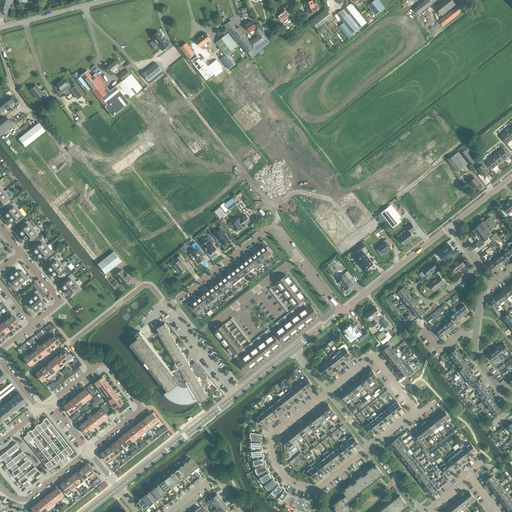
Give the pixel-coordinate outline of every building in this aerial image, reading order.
[(12,0),(0,0),(0,3),(0,2),(0,10),(3,11),(3,13),(7,14),(8,9),(12,9),(12,7),(13,6),(12,6),(13,4),(11,4),(12,0)] [(306,2),(308,9),(307,9),(308,14),(313,12),(311,8),(314,7),(314,5),(316,5),(316,2),(313,3),(312,0),(306,2)] [(378,0),(374,0),(368,6),(376,16),(385,8),(378,0)] [(429,0),(425,0),(414,9),(418,15),(433,3),(429,0)] [(452,0),(444,0),(421,19),(428,27),(456,4),(452,0)] [(454,0),(462,9),(470,3),(468,0),(454,0)] [(355,36),(370,24),(351,3),(337,14),(344,23),(339,26),(333,18),(317,31),(334,52),(354,36),(355,36)] [(457,5),(438,21),(443,27),(462,11),(457,5)] [(277,15),(279,17),(276,19),(280,23),(282,20),(289,15),(284,9),(277,15)] [(315,30),(332,17),(328,11),(310,25),(315,30)] [(364,16),(369,22),(372,20),(367,13),(364,16)] [(245,25),(250,32),(251,32),(254,30),(258,36),(250,42),(239,27),(237,29),(231,20),(228,22),(225,25),(224,25),(237,42),(239,42),(247,53),(248,52),(252,58),(270,42),(267,39),(259,26),(257,27),(252,21),(245,25)] [(158,31),(151,36),(153,40),(154,40),(153,41),(155,45),(156,44),(159,47),(161,50),(168,45),(158,31)] [(206,33),(201,37),(210,48),(212,47),(208,42),(211,40),(209,37),(209,36),(209,35),(208,35),(208,34),(207,34),(207,33),(206,33)] [(216,43),(225,55),(226,55),(238,46),(228,33),(216,43)] [(210,48),(201,37),(196,40),(201,47),(204,45),(208,50),(210,48)] [(187,43),(181,48),(189,57),(194,53),(187,43)] [(233,65),(226,55),(225,55),(220,59),(228,69),(233,65)] [(193,63),(206,80),(214,74),(208,66),(203,59),(202,60),(199,58),(193,63)] [(216,76),(224,69),(217,59),(208,66),(214,74),(216,76)] [(106,66),(109,70),(110,69),(112,71),(116,68),(119,70),(121,68),(118,65),(120,63),(118,61),(115,63),(114,61),(111,64),(110,62),(106,66)] [(142,73),(150,84),(164,73),(156,62),(142,73)] [(130,74),(126,70),(119,76),(122,81),(130,74)] [(107,87),(106,87),(96,74),(92,77),(87,71),(81,76),(113,116),(129,103),(116,86),(110,91),(107,87)] [(118,84),(124,92),(129,98),(142,88),(131,74),(130,74),(122,81),(118,84)] [(61,90),(63,92),(68,89),(69,91),(70,90),(72,88),(67,82),(66,83),(63,79),(56,85),(61,90)] [(45,96),(47,94),(43,89),(41,91),(36,84),(29,89),(36,98),(42,93),(45,96)] [(72,88),(70,90),(78,99),(83,95),(75,86),(72,88)] [(9,95),(0,102),(0,110),(1,112),(5,108),(8,111),(11,109),(9,105),(10,104),(11,105),(14,102),(15,103),(18,101),(14,96),(11,98),(9,95)] [(76,121),(78,124),(85,118),(79,110),(79,111),(78,111),(77,111),(77,112),(76,113),(80,118),(76,121)] [(0,130),(11,122),(5,115),(0,119),(0,130)] [(25,147),(45,131),(38,123),(19,138),(25,147)] [(500,136),(506,143),(507,144),(510,141),(510,140),(511,138),(506,131),(506,130),(503,133),(503,134),(500,136)] [(475,162),(465,150),(470,146),(467,142),(457,150),(470,166),(475,162)] [(503,147),(502,147),(499,149),(500,150),(498,152),(503,159),(504,160),(507,158),(506,157),(509,155),(503,147)] [(492,156),(498,164),(498,165),(501,162),(501,161),(503,159),(498,152),(497,151),(494,154),(495,155),(492,156)] [(458,152),(448,160),(457,172),(463,167),(468,164),(458,152)] [(486,161),(493,169),(496,167),(495,166),(498,164),(492,156),(488,158),(489,159),(486,161)] [(480,166),(478,168),(480,171),(479,172),(482,176),(484,175),(489,171),(477,157),(475,159),(480,166)] [(467,179),(469,182),(474,188),(480,184),(475,177),(473,175),(467,179)] [(0,202),(1,202),(3,204),(1,205),(11,198),(10,198),(4,191),(0,194),(0,202)] [(236,204),(232,198),(225,205),(229,210),(236,204)] [(503,208),(501,210),(503,214),(506,217),(508,214),(509,215),(511,212),(511,200),(502,207),(503,208)] [(6,219),(19,209),(13,203),(14,202),(5,209),(6,208),(8,210),(4,214),(5,215),(5,216),(6,219)] [(391,205),(381,213),(393,228),(401,221),(399,218),(401,217),(391,205)] [(24,216),(19,209),(6,219),(9,222),(10,221),(11,223),(15,220),(17,222),(15,223),(16,223),(25,216),(24,216)] [(237,226),(233,229),(236,232),(239,230),(240,230),(246,225),(245,224),(250,220),(246,215),(241,219),(240,218),(234,222),(237,226)] [(482,221),(478,224),(489,237),(490,235),(494,241),(495,241),(500,237),(496,233),(493,235),(490,231),(491,230),(498,224),(491,216),(483,222),(482,221)] [(20,237),(33,227),(28,221),(28,220),(19,227),(20,226),(22,229),(18,232),(19,233),(19,234),(20,237)] [(411,233),(416,229),(412,223),(407,227),(409,230),(399,238),(404,245),(415,237),(411,233)] [(489,237),(478,224),(477,225),(474,227),(475,228),(469,233),(473,237),(477,234),(481,239),(476,243),(479,248),(480,248),(485,244),(484,243),(490,238),(489,237)] [(227,232),(222,226),(220,228),(221,229),(214,235),(217,238),(216,239),(218,242),(219,241),(222,245),(229,239),(224,234),(227,232)] [(38,237),(37,235),(39,234),(38,234),(33,227),(20,237),(24,240),(24,239),(25,241),(29,238),(31,240),(30,241),(32,240),(33,241),(38,237)] [(209,253),(210,255),(217,249),(212,243),(214,242),(210,236),(205,240),(206,242),(202,245),(209,253)] [(35,255),(47,245),(42,239),(42,238),(33,245),(35,244),(36,247),(32,250),(34,251),(33,252),(35,255)] [(382,246),(379,248),(384,254),(391,249),(389,246),(390,245),(386,239),(380,244),(382,246)] [(363,243),(355,249),(357,252),(362,249),(365,246),(363,243)] [(45,258),(44,259),(53,252),(47,245),(35,255),(38,258),(38,257),(40,259),(44,256),(45,258)] [(199,253),(201,251),(196,245),(194,247),(196,249),(189,254),(191,257),(191,258),(192,260),(193,259),(197,264),(199,263),(202,261),(202,260),(204,259),(199,253)] [(266,257),(272,252),(267,246),(266,247),(264,246),(260,249),(266,257)] [(450,246),(439,254),(445,261),(450,257),(453,260),(458,256),(450,246)] [(266,257),(260,249),(257,252),(254,248),(255,247),(254,247),(253,249),(263,262),(264,262),(262,260),(266,257)] [(501,249),(509,260),(511,257),(511,253),(508,249),(505,251),(502,248),(501,249)] [(255,253),(252,256),(259,266),(263,262),(253,249),(251,250),(252,250),(255,253)] [(499,257),(504,264),(509,260),(501,249),(499,251),(502,254),(499,257)] [(114,251),(98,264),(105,274),(121,261),(114,251)] [(364,253),(355,260),(364,270),(372,264),(364,253)] [(246,254),(244,255),(253,267),(257,264),(259,266),(252,256),(248,258),(245,255),(246,254)] [(180,273),(187,268),(182,262),(184,260),(180,255),(176,259),(178,261),(173,265),(180,273)] [(246,260),(243,263),(249,270),(253,267),(244,255),(242,257),(243,256),(246,260)] [(491,257),(499,268),(504,264),(499,257),(496,259),(493,255),(491,257)] [(47,270),(49,273),(61,264),(56,257),(57,256),(56,256),(47,263),(49,262),(51,265),(46,268),(48,270),(47,270)] [(488,265),(494,272),(499,268),(491,257),(489,258),(492,262),(488,265)] [(460,258),(450,266),(456,273),(461,269),(463,272),(468,268),(460,258)] [(249,270),(243,263),(240,265),(237,261),(238,261),(237,261),(236,262),(245,274),(249,270)] [(245,274),(236,262),(234,263),(234,264),(235,263),(238,267),(235,269),(241,277),(245,274)] [(438,268),(433,262),(423,269),(424,270),(422,272),(425,276),(427,274),(428,275),(425,277),(428,280),(433,275),(431,273),(438,268)] [(60,276),(59,277),(58,277),(68,270),(67,270),(61,264),(49,273),(52,276),(52,275),(54,277),(58,274),(60,276)] [(241,277),(235,269),(231,272),(228,268),(229,267),(227,269),(237,281),(241,277)] [(21,270),(22,271),(23,272),(20,273),(17,269),(15,271),(15,270),(11,272),(21,284),(28,279),(29,280),(29,279),(22,270),(21,270)] [(229,274),(226,276),(232,284),(237,281),(227,269),(225,270),(226,270),(229,274)] [(123,285),(130,280),(127,277),(128,276),(125,272),(124,273),(122,270),(115,275),(123,285)] [(439,275),(428,283),(434,291),(445,283),(442,279),(445,277),(440,270),(437,273),(439,275)] [(348,271),(338,279),(339,281),(339,283),(340,284),(342,285),(346,290),(353,284),(348,279),(352,276),(348,271)] [(8,281),(12,287),(15,290),(21,284),(11,272),(9,275),(10,275),(8,277),(11,281),(9,283),(8,281)] [(62,282),(62,281),(63,280),(65,283),(61,286),(62,288),(63,291),(76,282),(70,275),(71,274),(62,281),(62,282)] [(232,284),(226,276),(223,279),(220,275),(221,274),(220,274),(219,275),(228,287),(232,284)] [(228,287),(219,275),(217,277),(218,276),(221,280),(218,283),(224,291),(228,287)] [(293,283),(287,275),(276,283),(283,291),(293,283)] [(224,291),(218,283),(214,285),(211,281),(212,281),(210,282),(221,296),(220,294),(224,291)] [(82,288),(81,288),(76,282),(63,291),(66,294),(67,293),(68,295),(72,292),(74,294),(73,295),(82,288)] [(221,296),(210,282),(208,284),(209,283),(212,287),(209,289),(217,299),(221,296)] [(283,291),(289,298),(299,290),(293,283),(283,291)] [(217,299),(209,289),(206,292),(203,288),(204,288),(203,287),(202,289),(212,303),(217,299)] [(401,297),(409,291),(407,288),(405,289),(403,287),(397,292),(394,294),(396,296),(397,295),(399,298),(401,297)] [(500,293),(505,300),(507,302),(509,301),(507,298),(510,296),(504,288),(501,290),(502,291),(500,293)] [(37,290),(30,295),(40,308),(42,305),(42,304),(44,303),(40,299),(43,297),(44,299),(44,298),(43,297),(45,295),(42,290),(39,292),(37,289),(37,290)] [(204,294),(201,296),(208,306),(212,303),(202,289),(200,290),(201,290),(204,294)] [(299,290),(289,298),(295,306),(305,298),(299,290)] [(411,294),(409,291),(401,297),(403,300),(400,302),(402,304),(411,297),(410,295),(411,294)] [(507,302),(505,300),(500,293),(498,295),(497,294),(494,296),(500,304),(503,301),(506,304),(507,302)] [(208,306),(201,296),(197,299),(194,295),(195,294),(193,296),(204,309),(203,307),(207,304),(208,306)] [(40,308),(30,295),(23,301),(23,300),(30,309),(29,308),(31,306),(34,310),(36,309),(40,308)] [(204,309),(193,296),(191,297),(192,297),(195,300),(192,303),(200,313),(204,309)] [(492,299),(490,301),(497,310),(502,306),(500,304),(494,296),(491,298),(492,299)] [(411,297),(402,304),(404,306),(405,305),(407,308),(417,301),(415,298),(413,299),(411,297)] [(419,303),(417,301),(407,308),(409,312),(408,312),(410,314),(419,307),(417,304),(419,303)] [(456,304),(464,315),(469,311),(464,304),(461,307),(458,303),(456,304)] [(454,312),(459,319),(464,315),(456,304),(454,306),(457,310),(454,312)] [(306,308),(314,318),(318,315),(310,305),(306,308)] [(376,307),(371,311),(379,321),(379,322),(384,329),(389,324),(384,317),(383,318),(381,317),(380,318),(377,315),(380,312),(376,307)] [(421,309),(419,307),(410,314),(411,316),(414,314),(417,317),(425,311),(422,308),(421,309)] [(306,308),(299,314),(307,324),(314,318),(306,308)] [(511,310),(510,312),(503,318),(507,323),(511,319),(511,314),(511,315),(511,314),(511,310)] [(379,321),(371,311),(366,314),(370,320),(373,318),(375,321),(374,322),(376,324),(379,322),(379,321)] [(448,316),(451,319),(452,321),(453,321),(454,323),(459,319),(454,312),(451,315),(448,311),(445,313),(448,316)] [(7,317),(14,326),(19,323),(11,313),(7,317)] [(307,324),(299,314),(291,320),(299,330),(307,324)] [(446,323),(451,330),(457,326),(454,323),(453,321),(452,321),(451,319),(448,316),(446,317),(449,321),(446,323)] [(3,320),(4,322),(10,330),(14,326),(7,317),(3,320)] [(299,330),(291,320),(284,326),(292,336),(299,330)] [(0,324),(0,325),(6,333),(10,330),(4,322),(0,324)] [(438,323),(446,334),(451,330),(446,323),(443,326),(440,322),(438,323)] [(168,391),(164,393),(165,395),(167,396),(168,397),(169,398),(170,399),(171,399),(172,400),(174,401),(176,402),(177,402),(179,403),(181,403),(183,403),(184,403),(186,403),(188,403),(190,403),(191,403),(192,402),(194,402),(195,401),(197,400),(197,399),(198,399),(199,400),(206,394),(204,392),(206,388),(208,384),(205,383),(206,378),(206,374),(203,375),(203,374),(202,375),(202,374),(202,373),(204,373),(200,368),(195,362),(193,365),(188,363),(165,323),(157,328),(159,331),(158,332),(159,332),(177,362),(174,365),(176,368),(178,367),(179,368),(178,369),(177,369),(176,370),(175,371),(175,372),(174,373),(174,374),(168,367),(167,368),(162,362),(164,361),(158,354),(157,355),(154,352),(156,351),(150,343),(148,344),(141,336),(143,335),(140,331),(136,334),(138,338),(131,343),(164,384),(163,385),(168,391)] [(446,334),(438,323),(436,325),(437,326),(433,330),(435,332),(436,332),(441,338),(446,334)] [(215,332),(221,340),(231,332),(225,324),(215,332)] [(292,336),(284,326),(276,332),(284,342),(292,336)] [(351,342),(358,336),(362,341),(370,335),(370,334),(366,330),(366,329),(361,333),(355,326),(352,328),(351,326),(346,330),(348,333),(345,335),(351,342)] [(383,344),(389,339),(383,331),(377,336),(383,344)] [(221,340),(227,347),(237,339),(231,332),(221,340)] [(54,334),(50,338),(56,345),(60,342),(54,334)] [(273,335),(265,341),(273,351),(281,345),(273,335)] [(50,338),(45,341),(51,349),(56,345),(50,338)] [(227,347),(233,355),(243,347),(237,339),(227,347)] [(45,341),(41,344),(47,352),(51,349),(45,341)] [(273,351),(265,341),(257,347),(265,357),(273,351)] [(382,358),(393,350),(389,346),(390,345),(388,343),(383,347),(385,349),(382,351),(384,354),(381,357),(382,358)] [(511,348),(509,345),(507,347),(504,343),(501,345),(500,344),(498,346),(504,354),(507,351),(509,354),(511,351),(511,348)] [(41,344),(37,348),(43,355),(47,352),(41,344)] [(338,349),(348,362),(350,360),(347,357),(350,355),(349,353),(346,350),(348,349),(346,345),(345,345),(344,345),(343,345),(338,349)] [(494,351),(499,358),(501,360),(503,359),(501,356),(504,354),(498,346),(495,348),(496,349),(494,351)] [(257,347),(250,353),(258,363),(265,357),(257,347)] [(37,348),(33,351),(39,359),(43,355),(37,348)] [(335,354),(341,361),(344,359),(347,363),(348,362),(338,349),(338,348),(333,352),(335,354)] [(386,357),(389,360),(398,352),(395,348),(393,350),(382,358),(383,360),(386,357)] [(61,353),(68,360),(72,357),(66,349),(61,353)] [(455,349),(449,355),(446,357),(448,359),(450,357),(453,360),(461,353),(459,351),(457,352),(455,349)] [(33,351),(28,354),(35,362),(39,359),(33,351)] [(499,358),(494,351),(491,353),(490,351),(488,354),(494,362),(497,359),(499,362),(501,360),(499,358)] [(329,355),(331,357),(340,368),(341,367),(338,364),(341,361),(335,354),(333,352),(329,355)] [(398,352),(389,360),(391,363),(388,366),(389,367),(399,358),(402,357),(398,352)] [(57,356),(63,364),(68,360),(61,353),(57,356)] [(250,353),(242,359),(250,369),(258,363),(250,353)] [(454,367),(463,359),(462,357),(463,356),(461,353),(453,360),(455,363),(452,365),(454,367)] [(35,362),(28,354),(24,358),(30,366),(35,362)] [(53,359),(59,367),(63,364),(57,356),(53,359)] [(338,369),(340,368),(331,357),(327,361),(333,368),(336,366),(338,369)] [(393,365),(395,368),(403,363),(399,358),(389,367),(390,368),(393,365)] [(49,363),(55,371),(59,367),(53,359),(49,363)] [(250,369),(242,359),(238,362),(246,372),(250,369)] [(457,372),(468,363),(466,361),(465,362),(463,359),(454,367),(455,369),(458,367),(460,370),(457,372)] [(330,370),(333,368),(327,361),(323,364),(331,375),(333,374),(330,370)] [(394,374),(395,375),(409,365),(405,361),(403,363),(395,368),(398,371),(394,374)] [(45,366),(51,374),(55,371),(49,363),(45,366)] [(469,364),(468,363),(457,372),(460,375),(459,376),(460,378),(470,371),(468,368),(469,367),(467,365),(469,364)] [(330,376),(331,375),(323,364),(318,368),(324,375),(327,372),(330,376)] [(407,377),(408,377),(414,372),(409,365),(395,375),(396,377),(400,374),(402,377),(405,375),(407,377)] [(40,369),(46,377),(51,374),(45,366),(40,369)] [(42,381),(46,377),(40,369),(36,373),(42,381)] [(367,374),(373,382),(378,378),(372,370),(367,374)] [(465,382),(475,375),(473,372),(471,373),(470,371),(460,378),(461,380),(462,379),(465,382)] [(369,385),(373,382),(367,374),(363,377),(369,385)] [(477,377),(475,375),(465,382),(468,385),(467,386),(468,388),(479,379),(477,380),(476,378),(477,377)] [(95,383),(98,387),(106,381),(102,377),(95,383)] [(302,381),(310,391),(312,390),(309,387),(312,384),(306,377),(302,381)] [(364,389),(369,385),(363,377),(358,381),(364,389)] [(481,382),(479,379),(468,388),(470,387),(471,389),(474,387),(476,390),(484,383),(482,381),(481,382)] [(98,387),(101,391),(109,385),(106,381),(98,387)] [(298,384),(303,391),(306,389),(309,393),(310,391),(302,381),(298,384)] [(360,392),(364,389),(358,381),(354,384),(360,392)] [(477,397),(487,389),(485,387),(486,386),(484,383),(476,390),(478,393),(476,395),(477,397)] [(293,387),(302,398),(303,397),(301,394),(303,391),(298,384),(293,387)] [(355,396),(360,392),(354,384),(349,388),(355,396)] [(105,396),(113,389),(109,385),(101,391),(105,396)] [(289,391),(295,398),(298,396),(301,399),(302,398),(293,387),(289,391)] [(351,399),(355,396),(349,388),(345,391),(351,399)] [(81,392),(87,400),(91,396),(85,389),(81,392)] [(108,400),(116,394),(113,389),(105,396),(108,400)] [(482,401),(492,393),(490,391),(489,392),(487,389),(477,397),(479,399),(481,397),(484,400),(482,401)] [(285,394),(293,405),(295,404),(292,400),(295,398),(289,391),(285,394)] [(346,403),(351,399),(345,391),(340,395),(346,403)] [(77,395),(83,403),(87,400),(81,392),(77,395)] [(27,402),(19,393),(12,399),(19,408),(27,402)] [(492,394),(492,393),(482,401),(485,404),(482,406),(484,408),(493,400),(491,398),(492,397),(491,395),(492,394)] [(111,404),(119,398),(116,394),(108,400),(111,404)] [(281,397),(286,405),(289,402),(292,406),(293,405),(285,394),(281,397)] [(77,395),(72,399),(78,407),(83,403),(77,395)] [(284,407),(286,405),(281,397),(276,401),(285,412),(286,410),(284,407)] [(123,402),(119,398),(111,404),(115,409),(123,402)] [(19,408),(12,399),(4,405),(11,414),(19,408)] [(72,399),(68,402),(74,410),(78,407),(72,399)] [(495,403),(493,400),(484,408),(485,410),(488,408),(490,411),(498,405),(496,402),(495,403)] [(272,404),(278,411),(281,409),(284,413),(285,412),(276,401),(272,404)] [(397,412),(402,408),(396,401),(391,404),(397,412)] [(74,410),(68,402),(64,406),(70,413),(74,410)] [(268,407),(277,418),(278,417),(275,414),(278,411),(272,404),(268,407)] [(393,415),(397,412),(391,404),(387,408),(393,415)] [(11,414),(4,405),(0,408),(0,415),(4,420),(11,414)] [(336,415),(328,405),(323,408),(330,416),(331,418),(336,415)] [(500,407),(498,405),(490,411),(493,414),(490,416),(492,418),(494,416),(501,411),(499,408),(500,407)] [(264,411),(270,418),(272,416),(275,419),(277,418),(268,407),(264,411)] [(319,412),(325,420),(330,416),(323,408),(319,412)] [(388,419),(393,415),(387,408),(382,411),(388,419)] [(101,409),(97,412),(103,420),(107,416),(101,409)] [(259,414),(268,425),(270,424),(267,420),(270,418),(264,411),(259,414)] [(378,415),(384,423),(388,419),(382,411),(378,415)] [(446,421),(450,418),(445,411),(440,414),(446,421)] [(97,412),(92,415),(99,423),(103,420),(97,412)] [(314,415),(321,423),(325,420),(319,412),(314,415)] [(151,413),(147,416),(153,424),(155,426),(159,423),(158,421),(151,413)] [(267,426),(268,425),(259,414),(255,418),(261,425),(264,423),(267,426)] [(442,425),(446,421),(440,414),(436,417),(442,425)] [(88,419),(94,427),(99,423),(92,415),(88,419)] [(322,426),(321,423),(314,415),(310,419),(316,427),(318,429),(322,426)] [(373,418),(380,426),(384,423),(378,415),(373,418)] [(153,424),(147,416),(143,420),(149,427),(151,429),(155,426),(153,424)] [(367,420),(369,422),(375,430),(380,426),(373,418),(372,416),(367,420)] [(39,424),(44,430),(48,427),(56,437),(60,434),(46,417),(43,420),(43,421),(39,424)] [(432,421),(438,428),(442,425),(436,417),(432,421)] [(84,422),(90,430),(94,427),(88,419),(84,422)] [(318,429),(316,427),(310,419),(306,422),(312,430),(314,433),(318,429)] [(151,429),(149,427),(143,420),(139,423),(145,431),(146,433),(151,429)] [(433,431),(438,428),(432,421),(428,424),(433,431)] [(86,433),(90,430),(84,422),(79,426),(86,433)] [(301,426),(307,434),(312,430),(306,422),(301,426)] [(370,433),(375,430),(369,422),(364,426),(370,433)] [(31,431),(36,436),(40,433),(48,443),(52,440),(44,430),(39,424),(38,423),(35,426),(35,427),(31,431)] [(134,426),(140,434),(145,431),(139,423),(134,426)] [(423,427),(429,435),(433,431),(428,424),(423,427)] [(130,430),(136,438),(140,434),(134,426),(130,430)] [(297,430),(303,437),(307,434),(301,426),(297,430)] [(419,431),(425,438),(429,435),(423,427),(419,431)] [(28,434),(23,437),(28,443),(32,439),(40,449),(44,446),(36,436),(31,431),(31,430),(27,433),(28,434)] [(132,441),(136,438),(130,430),(126,433),(132,441)] [(292,433),(298,441),(303,437),(297,430),(292,433)] [(419,431),(415,434),(420,442),(425,438),(419,431)] [(128,444),(132,441),(126,433),(122,436),(128,444)] [(262,443),(262,438),(261,438),(262,434),(250,433),(250,438),(249,438),(249,443),(261,443),(262,443)] [(294,444),(298,441),(292,433),(288,437),(294,444)] [(61,452),(65,457),(69,454),(70,455),(74,452),(60,434),(56,437),(65,448),(61,452)] [(354,447),(358,443),(352,435),(348,439),(354,447)] [(123,448),(128,444),(122,436),(117,440),(123,448)] [(393,449),(401,443),(403,441),(400,436),(390,444),(393,449)] [(296,446),(294,444),(288,437),(283,440),(286,443),(284,445),(285,452),(291,450),(296,446)] [(343,442),(349,450),(354,447),(348,439),(343,442)] [(113,443),(119,451),(123,448),(117,440),(113,443)] [(53,458),(57,463),(61,460),(62,461),(66,458),(65,457),(61,452),(53,441),(49,444),(57,454),(53,458)] [(397,453),(404,447),(407,445),(403,441),(401,443),(393,449),(397,453)] [(9,455),(19,447),(16,443),(15,444),(15,442),(11,445),(12,446),(0,455),(0,456),(2,460),(3,459),(7,463),(12,459),(9,455)] [(339,446),(345,454),(349,450),(343,442),(339,446)] [(476,450),(470,442),(465,446),(471,453),(476,450)] [(109,446),(115,454),(119,451),(113,443),(109,446)] [(263,450),(262,446),(261,446),(261,443),(249,443),(250,447),(249,447),(249,452),(250,452),(262,450),(263,450)] [(400,457),(407,451),(410,449),(407,445),(404,447),(397,453),(400,457)] [(111,458),(115,454),(109,446),(105,450),(111,458)] [(334,449),(340,457),(345,454),(339,446),(334,449)] [(467,457),(471,453),(465,446),(461,449),(467,457)] [(44,464),(49,470),(53,466),(54,467),(58,464),(57,463),(53,458),(47,450),(45,448),(45,447),(41,450),(49,460),(44,464)] [(463,460),(467,457),(461,449),(459,447),(455,450),(463,460)] [(330,453),(336,461),(340,457),(334,449),(330,453)] [(100,453),(106,461),(111,458),(105,450),(100,453)] [(264,458),(263,453),(262,454),(262,450),(250,452),(251,457),(250,457),(251,461),(252,461),(263,458),(264,458)] [(459,463),(463,460),(455,450),(451,454),(459,463)] [(22,451),(12,459),(7,463),(6,464),(9,468),(10,467),(13,471),(18,467),(15,463),(25,455),(22,451)] [(325,457),(331,464),(336,461),(330,453),(328,451),(323,454),(325,457)] [(403,461),(411,455),(407,451),(400,457),(403,461)] [(413,454),(411,455),(403,461),(407,466),(414,460),(417,458),(413,454)] [(454,467),(459,463),(451,454),(447,457),(448,459),(454,467)] [(327,468),(331,464),(325,457),(321,460),(327,468)] [(186,462),(193,470),(194,470),(193,469),(194,468),(195,469),(198,467),(191,458),(188,460),(188,461),(187,462),(186,462)] [(267,465),(265,461),(264,461),(263,458),(252,461),(253,466),(254,470),(255,470),(266,466),(267,465)] [(417,458),(414,460),(407,466),(410,470),(420,462),(417,458)] [(18,467),(13,471),(12,472),(15,476),(16,475),(19,479),(25,475),(21,471),(32,462),(29,459),(18,467)] [(450,470),(454,467),(448,459),(444,463),(450,470)] [(316,464),(322,471),(327,468),(321,460),(316,464)] [(438,464),(446,474),(450,470),(444,463),(442,460),(438,464)] [(182,465),(189,474),(189,473),(190,472),(190,473),(193,470),(186,462),(184,464),(184,465),(183,466),(182,465)] [(414,474),(421,468),(423,466),(420,462),(410,470),(414,474)] [(82,468),(88,476),(90,478),(95,474),(92,470),(91,471),(86,464),(82,468)] [(312,467),(310,464),(310,465),(307,467),(304,470),(302,473),(309,477),(311,475),(313,479),(318,475),(312,467)] [(312,467),(318,475),(322,471),(316,464),(312,467)] [(178,469),(184,477),(185,477),(184,477),(185,476),(186,476),(189,474),(182,465),(179,468),(180,468),(178,469)] [(270,472),(268,468),(267,468),(266,466),(255,470),(257,474),(256,475),(258,479),(259,478),(269,473),(270,472)] [(335,508),(334,508),(337,511),(347,511),(351,509),(346,503),(383,474),(377,466),(374,468),(373,466),(367,471),(368,473),(363,477),(362,475),(356,480),(357,482),(352,485),(351,484),(345,489),(346,490),(343,492),(346,496),(342,498),(332,506),(333,506),(335,508)] [(423,466),(421,468),(414,474),(417,478),(424,472),(427,471),(423,466)] [(28,478),(38,470),(35,467),(25,475),(19,479),(18,480),(21,484),(22,483),(26,487),(31,483),(32,484),(42,476),(32,484),(28,478)] [(82,468),(78,471),(84,479),(88,476),(82,468)] [(173,472),(180,481),(180,480),(181,479),(181,480),(184,477),(178,469),(175,471),(175,472),(174,473),(173,472)] [(73,475),(80,482),(84,479),(78,471),(73,475)] [(485,488),(497,479),(493,475),(495,474),(493,471),(485,478),(486,480),(485,481),(488,484),(484,487),(485,488)] [(169,476),(175,485),(176,484),(175,484),(176,483),(177,483),(180,481),(173,472),(170,475),(171,475),(169,476)] [(420,482),(428,477),(424,472),(417,478),(420,482)] [(274,478),(272,475),(271,475),(269,473),(259,478),(262,482),(261,483),(264,487),(264,486),(274,479),(274,478)] [(73,475),(69,478),(75,486),(80,482),(73,475)] [(164,479),(171,488),(171,487),(172,486),(172,487),(175,485),(169,476),(166,478),(166,479),(165,480),(164,479)] [(424,487),(431,481),(428,477),(420,482),(424,487)] [(65,481),(71,489),(75,486),(69,478),(65,481)] [(160,483),(166,492),(167,491),(166,491),(167,490),(168,490),(171,488),(164,479),(161,482),(162,482),(160,483)] [(280,484),(276,481),(274,479),(264,486),(267,490),(270,494),(271,493),(279,485),(280,484)] [(427,491),(434,485),(437,483),(433,479),(431,481),(424,487),(427,491)] [(490,487),(492,490),(500,484),(497,479),(485,488),(486,490),(490,487)] [(67,493),(71,489),(65,481),(60,485),(67,493)] [(155,487),(162,495),(162,494),(163,493),(163,494),(166,492),(160,483),(157,485),(157,486),(156,487),(155,486),(155,487)] [(430,495),(438,489),(440,488),(437,483),(434,485),(427,491),(430,495)] [(491,496),(492,497),(504,488),(500,484),(492,490),(495,493),(491,496)] [(286,489),(282,486),(281,487),(279,485),(271,493),(274,496),(274,497),(278,500),(278,499),(285,490),(286,489)] [(151,490),(157,499),(158,499),(157,498),(158,497),(159,498),(162,495),(155,487),(152,489),(153,489),(151,491),(151,490)] [(52,491),(59,499),(63,496),(57,488),(52,491)] [(504,488),(492,497),(493,499),(497,496),(499,499),(507,493),(504,488)] [(146,494),(153,502),(153,501),(154,500),(154,501),(157,499),(151,490),(148,492),(148,493),(147,494),(146,493),(146,494)] [(292,493),(288,491),(287,492),(285,490),(278,499),(282,502),(286,505),(286,504),(292,494),(292,493)] [(52,491),(48,494),(54,502),(59,499),(52,491)] [(471,503),(475,499),(470,492),(465,495),(471,503)] [(214,504),(221,498),(217,493),(208,501),(212,505),(214,504)] [(498,505),(499,506),(511,497),(507,493),(499,499),(502,502),(498,505)] [(44,498),(50,506),(54,502),(48,494),(44,498)] [(142,497),(148,506),(149,506),(148,505),(149,504),(150,505),(153,502),(146,494),(143,496),(144,497),(142,498),(142,497)] [(299,496),(295,494),(294,495),(292,494),(286,504),(290,506),(290,507),(294,509),(295,508),(299,497),(299,496)] [(395,511),(398,510),(399,511),(405,507),(404,505),(406,503),(400,495),(378,511),(395,511)] [(467,506),(471,503),(465,495),(461,499),(467,506)] [(139,500),(137,502),(143,509),(145,508),(146,508),(148,506),(142,497),(139,500)] [(306,498),(302,497),(302,498),(299,497),(295,508),(299,510),(304,511),(306,499),(306,498)] [(504,505),(507,508),(511,503),(511,498),(511,497),(499,506),(500,508),(504,505)] [(44,498),(40,501),(46,509),(50,506),(44,498)] [(217,508),(224,503),(221,498),(214,504),(217,508)] [(313,511),(314,499),(309,499),(309,500),(306,499),(304,511),(308,511),(313,511)] [(463,509),(467,506),(461,499),(457,502),(463,509)] [(35,505),(41,511),(45,511),(47,511),(46,509),(40,501),(35,505)] [(0,511),(5,511),(8,506),(9,505),(4,503),(4,504),(1,502),(0,504),(0,511)] [(457,511),(459,511),(463,509),(457,502),(453,505),(457,511)] [(216,511),(221,511),(228,507),(224,503),(217,508),(215,510),(216,511)]
